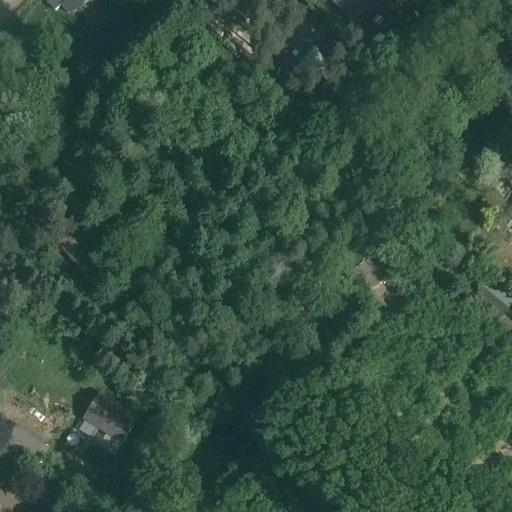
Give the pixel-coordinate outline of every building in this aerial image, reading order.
[(50,0),(46,5),(54,13),(60,7),(68,15),(82,0),(50,0)] [(109,0),(119,9),(128,0),(109,0)] [(328,0),(349,20),(368,0),(328,0)] [(294,74),(298,69),(307,59),(318,70),(329,59),(318,48),(321,45),(298,22),(269,51),(294,74)] [(405,55),(393,67),(412,87),(424,75),(405,55)] [(215,109),(253,152),(268,139),(230,96),(215,109)] [(493,163),(491,180),(509,181),(510,165),(493,163)] [(305,206),(318,190),(305,180),(293,196),(305,206)] [(365,235),(351,222),(343,230),(357,243),(365,235)] [(52,239),(85,279),(101,265),(68,226),(52,239)] [(371,294),(381,285),(376,279),(362,264),(360,266),(352,273),(371,294)] [(108,267),(91,284),(102,295),(119,279),(108,267)] [(511,301),(488,281),(470,303),(497,326),(511,308),(511,301)] [(0,379),(0,398),(9,385),(0,379)] [(10,406),(17,413),(31,399),(24,392),(10,406)] [(100,394),(81,422),(84,423),(78,433),(92,441),(98,432),(105,437),(97,449),(113,459),(139,419),(100,394)] [(41,458),(48,448),(42,445),(42,443),(16,427),(9,438),(7,442),(8,443),(5,447),(29,462),(32,458),(33,459),(35,455),(41,458)] [(83,451),(89,440),(76,434),(71,444),(83,451)] [(68,511),(69,511),(93,511),(74,500),(68,511)]
